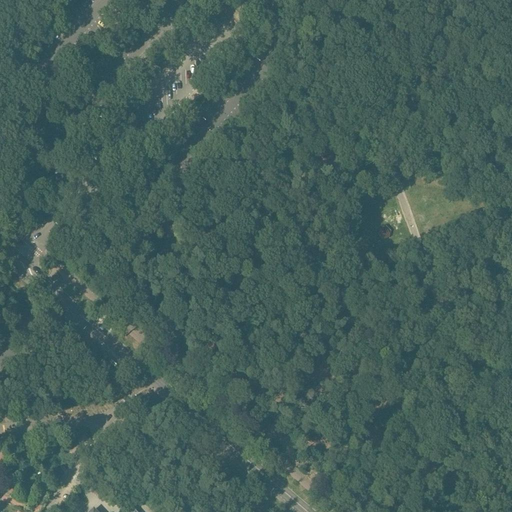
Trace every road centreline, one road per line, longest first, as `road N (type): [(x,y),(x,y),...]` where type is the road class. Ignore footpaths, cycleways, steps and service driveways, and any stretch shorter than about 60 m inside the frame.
road 1 (tertiary): [(0,245),(305,511)]
road 2 (residential): [(0,157),(21,0)]
